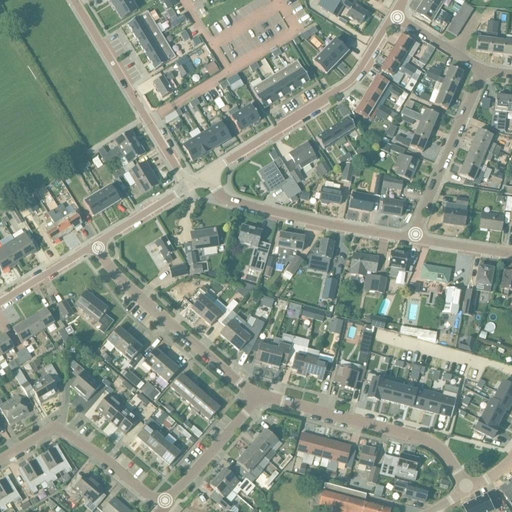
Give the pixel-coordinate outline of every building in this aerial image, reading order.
[(43,0),(33,6),(37,13),(52,4),(49,0),(43,0)] [(112,0),(110,2),(115,11),(131,2),(129,0),(112,0)] [(177,5),(174,0),(166,0),(163,2),(168,10),(177,5)] [(367,15),(354,6),(356,3),(351,0),(321,0),(317,6),(337,19),(344,7),(350,10),(346,17),(361,26),(361,25),(362,25),(364,21),(364,20),(367,15)] [(439,10),(424,0),(423,1),(425,2),(422,7),(420,6),(416,13),(431,22),(439,10)] [(439,10),(444,0),(425,0),(425,1),(424,0),(439,10)] [(137,11),(131,2),(115,11),(121,20),(137,11)] [(37,13),(42,20),(56,11),(52,4),(37,13)] [(463,4),(462,6),(461,7),(460,9),(470,16),(474,10),(463,4)] [(456,15),(467,21),(470,16),(460,9),(456,15)] [(42,20),(46,26),(60,18),(56,11),(42,20)] [(128,27),(134,37),(155,24),(148,12),(127,25),(127,26),(128,27)] [(445,13),(441,19),(442,20),(441,22),(447,25),(452,18),(445,13)] [(186,20),(183,15),(175,20),(178,25),(186,20)] [(453,20),(463,27),(467,21),(456,15),(453,20)] [(64,25),(60,18),(46,26),(50,33),(64,25)] [(449,26),(460,32),(463,27),(453,20),(449,26)] [(489,54),(493,22),(488,22),(486,40),(477,39),(475,53),(489,54)] [(502,56),(504,42),(496,41),(499,23),(493,22),(489,54),(502,56)] [(134,37),(141,48),(162,36),(155,24),(134,37)] [(460,32),(449,26),(446,31),(456,38),(460,32)] [(141,48),(148,59),(169,47),(162,36),(141,48)] [(395,48),(406,55),(412,58),(420,46),(414,42),(415,40),(410,37),(408,40),(402,36),(395,48)] [(202,45),(197,38),(191,41),(196,49),(202,45)] [(335,40),(327,48),(340,61),(348,53),(335,40)] [(511,56),(511,42),(504,42),(502,56),(511,56)] [(425,52),(431,56),(435,50),(429,46),(425,52)] [(175,58),(169,47),(148,59),(155,71),(154,71),(155,71),(176,58),(175,58)] [(327,48),(320,55),(333,68),(340,61),(327,48)] [(399,67),(400,66),(406,55),(395,48),(387,60),(399,67)] [(326,76),(333,68),(320,55),(313,63),(326,76)] [(387,60),(380,71),(383,73),(382,76),(390,81),(396,72),(401,75),(401,74),(411,80),(414,76),(403,69),(399,67),(387,60)] [(72,69),(76,76),(91,68),(87,61),(72,69)] [(296,62),(285,69),(298,89),(309,82),(309,83),(310,82),(297,61),(296,61),(296,62)] [(219,72),(213,63),(204,68),(210,77),(219,72)] [(407,64),(403,69),(414,76),(417,70),(407,64)] [(189,74),(184,65),(177,69),(182,78),(189,74)] [(76,76),(80,83),(95,74),(91,68),(76,76)] [(439,79),(440,78),(442,73),(430,68),(428,74),(439,79)] [(450,68),(444,81),(457,86),(462,73),(450,68)] [(285,69),(274,76),(286,96),(298,89),(285,69)] [(163,99),(173,93),(167,84),(174,79),(172,76),(171,74),(170,73),(163,78),(153,84),(163,99)] [(80,83),(84,90),(99,81),(95,74),(80,83)] [(444,81),(439,79),(428,74),(426,78),(442,85),(439,93),(452,99),(457,86),(444,81)] [(274,76),(263,82),(275,103),(286,96),(274,76)] [(380,97),(381,97),(385,90),(398,98),(401,93),(376,78),(369,90),(380,97)] [(84,90),(88,96),(103,88),(99,81),(84,90)] [(265,109),(275,103),(263,82),(252,89),(251,89),(264,110),(265,109)] [(88,96),(92,103),(107,95),(103,88),(88,96)] [(378,111),(381,106),(385,99),(381,97),(380,97),(369,90),(362,101),(373,108),(378,111)] [(446,111),(452,99),(439,93),(434,106),(446,111)] [(400,107),(407,96),(403,94),(396,105),(400,107)] [(422,94),(419,100),(428,103),(431,97),(422,94)] [(92,103),(96,110),(110,101),(107,95),(92,103)] [(506,114),(508,98),(495,96),(494,112),(500,113),(500,119),(501,120),(500,124),(499,124),(498,131),(504,132),(506,114)] [(489,100),(482,99),(481,107),(488,108),(489,100)] [(96,110),(100,116),(114,108),(110,101),(96,110)] [(366,120),(373,108),(362,101),(355,113),(366,120)] [(404,109),(401,115),(403,116),(415,121),(420,123),(432,128),(438,116),(425,111),(423,116),(411,111),(415,103),(409,101),(405,109),(404,109)] [(250,106),(240,112),(250,128),(260,122),(250,106)] [(381,106),(378,111),(388,117),(388,116),(391,111),(381,106)] [(118,115),(114,108),(100,116),(104,123),(118,115)] [(386,120),(388,117),(378,111),(375,115),(385,122),(386,120)] [(168,124),(178,118),(179,117),(178,118),(175,112),(164,119),(168,124)] [(239,134),(250,128),(240,112),(230,118),(239,134)] [(403,116),(401,121),(413,126),(415,121),(403,116)] [(345,137),(356,130),(348,118),(337,125),(345,137)] [(178,131),(184,127),(181,123),(176,126),(178,131)] [(419,124),(415,135),(427,141),(432,128),(420,123),(419,124)] [(220,124),(210,131),(220,146),(230,140),(220,124)] [(335,144),(345,137),(337,125),(327,131),(335,144)] [(473,142),(499,153),(501,148),(496,146),(496,145),(490,142),(492,137),(495,138),(497,133),(487,129),(485,134),(478,131),(473,142)] [(210,131),(202,136),(211,151),(220,146),(210,131)] [(324,151),(335,144),(327,131),(316,138),(324,151)] [(121,154),(138,144),(131,132),(114,142),(118,148),(107,155),(103,148),(98,152),(105,163),(121,154)] [(427,141),(415,135),(412,142),(405,139),(406,136),(399,133),(398,136),(397,136),(394,142),(421,154),(427,141)] [(202,136),(193,141),(202,157),(211,151),(202,136)] [(192,163),(202,157),(193,141),(183,147),(192,163)] [(499,153),(473,142),(468,153),(483,159),(490,162),(493,156),(497,158),(499,153)] [(383,143),(381,149),(388,151),(391,145),(383,143)] [(138,144),(121,154),(128,165),(145,155),(138,144)] [(296,168),(299,166),(301,170),(317,160),(307,144),(288,155),(296,168)] [(410,182),(418,163),(403,157),(405,151),(393,145),(390,151),(400,155),(397,163),(400,164),(395,176),(410,182)] [(278,158),(274,152),(269,155),(273,162),(278,158)] [(468,153),(464,165),(478,171),(484,173),(490,176),(492,171),(486,169),(487,167),(481,165),(483,160),(483,159),(468,153)] [(278,169),(284,165),(280,160),(259,173),(265,182),(262,184),(268,194),(271,192),(271,193),(280,187),(287,199),(299,191),(296,185),(292,179),(284,183),(276,170),(277,169),(278,169)] [(341,182),(350,184),(355,162),(351,160),(345,164),(341,182)] [(128,173),(135,185),(152,174),(145,163),(128,173)] [(330,172),(324,163),(318,167),(323,176),(330,172)] [(473,182),(478,171),(464,165),(458,177),(466,180),(463,186),(474,188),(476,183),(473,182)] [(116,180),(119,178),(125,175),(122,169),(110,176),(114,181),(116,180)] [(296,185),(303,181),(297,170),(290,175),(292,179),(296,185)] [(152,174),(135,185),(142,196),(159,186),(152,174)] [(377,176),(373,196),(380,197),(384,177),(377,176)] [(403,183),(385,176),(383,189),(401,192),(403,183)] [(119,178),(116,180),(122,192),(126,190),(119,178)] [(332,190),(333,185),(326,183),(325,188),(322,188),(319,202),(321,202),(322,204),(327,205),(328,204),(340,206),(343,192),(332,190)] [(110,186),(101,192),(111,208),(120,202),(110,186)] [(503,187),(502,195),(511,196),(511,188),(507,188),(503,187)] [(44,191),(36,195),(44,208),(52,203),(44,191)] [(101,192),(92,197),(102,213),(111,208),(101,192)] [(308,194),(302,193),(300,200),(306,202),(308,194)] [(352,194),(349,208),(371,213),(374,199),(352,194)] [(94,218),(102,213),(92,197),(83,203),(93,219),(94,218)] [(402,203),(403,199),(394,197),(394,202),(383,200),(381,215),(400,218),(402,203)] [(457,198),(456,206),(467,207),(468,199),(457,198)] [(30,215),(36,212),(31,202),(25,206),(30,215)] [(15,208),(9,211),(18,226),(24,223),(15,208)] [(442,224),(464,228),(467,213),(444,209),(442,224)] [(70,216),(65,210),(60,213),(72,232),(82,225),(74,213),(70,216)] [(48,214),(51,220),(52,220),(55,226),(54,226),(62,238),(72,232),(60,213),(54,217),(51,212),(48,214)] [(481,214),(479,230),(501,233),(503,218),(481,214)] [(52,244),(62,238),(54,226),(44,232),(52,244)] [(248,228),(248,227),(245,226),(244,227),(242,227),(237,243),(254,248),(257,249),(258,242),(261,232),(248,228)] [(190,234),(193,251),(218,247),(217,243),(220,242),(222,240),(221,236),(219,235),(216,235),(215,230),(190,234)] [(13,241),(24,258),(35,251),(25,234),(13,241)] [(287,265),(292,236),(280,234),(277,249),(278,249),(277,255),(280,255),(279,260),(269,257),(264,276),(269,278),(270,278),(273,269),(278,271),(278,266),(286,267),(287,265)] [(292,236),(287,265),(287,263),(290,264),(285,271),(293,277),(303,261),(296,257),(297,252),(301,253),(304,238),(292,236)] [(163,260),(164,259),(167,265),(173,262),(170,256),(174,253),(165,238),(154,244),(163,260)] [(13,241),(2,248),(13,265),(24,258),(13,241)] [(325,259),(329,260),(331,260),(334,244),(321,241),(316,265),(324,267),(325,259)] [(254,248),(248,268),(263,272),(270,245),(259,242),(257,249),(254,248)] [(0,269),(2,272),(13,265),(2,248),(0,249),(0,269)] [(194,254),(187,255),(190,276),(203,274),(202,266),(197,266),(195,253),(194,254)] [(399,254),(390,253),(388,269),(390,270),(389,278),(396,279),(397,273),(404,274),(407,255),(406,255),(404,253),(401,253),(399,254)] [(353,254),(349,275),(365,278),(366,272),(375,274),(378,259),(353,254)] [(169,270),(171,280),(188,276),(185,266),(169,270)] [(449,271),(424,267),(424,266),(422,266),(422,268),(423,268),(421,280),(420,279),(420,281),(421,281),(446,285),(448,285),(448,284),(447,284),(449,272),(450,272),(450,271),(449,271)] [(486,269),(486,267),(481,266),(480,268),(479,268),(475,291),(488,294),(493,270),(486,269)] [(308,272),(306,281),(320,284),(322,275),(308,272)] [(511,272),(511,273),(504,272),(501,290),(502,291),(501,296),(507,297),(508,292),(511,292),(511,272)] [(387,279),(370,276),(367,293),(384,295),(387,279)] [(337,281),(326,279),(322,299),(333,301),(337,281)] [(413,284),(411,293),(419,294),(420,285),(413,284)] [(203,287),(199,291),(204,295),(208,291),(203,287)] [(458,313),(460,290),(445,288),(443,312),(458,313)] [(467,291),(463,315),(473,317),(477,292),(467,291)] [(105,313),(108,310),(86,292),(75,305),(102,327),(99,331),(104,334),(113,323),(104,315),(105,315),(106,314),(105,313)] [(197,303),(190,311),(200,319),(212,306),(202,297),(197,303)] [(271,309),(274,301),(264,297),(260,305),(271,309)] [(65,320),(74,314),(65,301),(56,307),(65,320)] [(233,301),(222,314),(212,306),(200,319),(210,328),(217,320),(221,324),(232,312),(238,305),(233,301)] [(286,316),(299,319),(302,306),(289,303),(286,316)] [(313,320),(315,310),(304,307),(301,317),(313,320)] [(34,317),(43,331),(54,325),(45,310),(34,317)] [(315,310),(313,320),(323,323),(324,318),(330,320),(331,315),(325,313),(315,310)] [(219,336),(229,344),(241,331),(246,324),(232,312),(221,324),(226,328),(219,336)] [(43,331),(34,317),(24,324),(33,338),(43,331)] [(383,331),(386,322),(373,318),(370,327),(383,331)] [(329,322),(327,329),(341,332),(343,321),(333,319),(332,323),(329,322)] [(33,338),(24,324),(13,331),(22,345),(33,338)] [(435,344),(437,333),(401,327),(400,335),(417,338),(417,340),(435,344)] [(115,350),(127,336),(125,334),(126,333),(123,330),(122,332),(118,328),(106,342),(115,350)] [(63,329),(58,332),(64,343),(69,340),(63,329)] [(241,331),(229,344),(239,353),(245,345),(252,349),(257,340),(260,334),(254,331),(250,339),(241,331)] [(364,332),(360,352),(368,354),(372,334),(364,332)] [(0,338),(0,352),(2,357),(13,350),(5,336),(0,338)] [(123,357),(135,343),(131,339),(132,338),(130,336),(128,337),(127,336),(115,350),(123,357)] [(291,345),(286,367),(291,368),(291,371),(296,373),(295,376),(300,377),(305,359),(307,349),(308,341),(293,337),(291,345)] [(271,348),(267,366),(273,368),(273,369),(278,371),(278,369),(279,369),(280,365),(286,367),(291,345),(282,342),(283,340),(275,338),(273,344),(271,348)] [(257,353),(255,363),(255,365),(259,366),(260,364),(267,366),(271,348),(265,347),(267,343),(257,340),(252,349),(251,352),(257,353)] [(138,345),(135,343),(123,357),(130,363),(128,365),(132,368),(142,357),(138,354),(144,348),(139,344),(138,345)] [(52,344),(44,349),(47,353),(54,349),(52,344)] [(143,364),(151,371),(163,357),(160,354),(161,353),(156,348),(143,364)] [(21,352),(27,362),(32,359),(26,349),(21,352)] [(305,359),(300,377),(306,378),(307,375),(312,377),(319,354),(320,352),(307,349),(305,359)] [(22,365),(27,362),(21,352),(16,355),(22,365)] [(105,361),(109,357),(104,353),(101,357),(105,361)] [(322,383),(325,372),(331,374),(334,365),(332,365),(334,358),(319,354),(312,377),(317,378),(317,381),(322,383)] [(167,360),(163,357),(151,371),(159,378),(171,364),(169,362),(171,361),(168,359),(167,360)] [(30,365),(35,374),(38,372),(36,369),(41,366),(39,364),(42,362),(40,360),(38,361),(30,365)] [(74,372),(78,367),(71,360),(67,365),(74,372)] [(171,364),(159,378),(167,385),(179,371),(175,368),(177,366),(174,364),(173,366),(171,364)] [(47,373),(54,369),(51,365),(45,369),(47,373)] [(131,372),(136,377),(143,371),(138,365),(131,372)] [(362,384),(366,368),(352,365),(351,370),(337,367),(333,383),(340,385),(339,387),(353,391),(356,382),(362,384)] [(2,370),(5,375),(12,371),(9,366),(2,370)] [(20,370),(13,374),(21,387),(27,398),(29,400),(35,396),(40,405),(50,399),(39,381),(30,387),(20,370)] [(84,372),(70,388),(79,395),(92,379),(84,372)] [(128,373),(124,377),(133,385),(137,382),(128,373)] [(189,405),(201,392),(196,388),(199,386),(195,382),(193,385),(190,383),(192,380),(189,377),(186,380),(181,375),(170,389),(189,405)] [(50,399),(59,394),(48,376),(39,381),(50,399)] [(92,379),(79,395),(87,402),(101,386),(92,379)] [(372,381),(368,399),(379,402),(379,401),(379,400),(383,383),(372,381)] [(144,394),(147,391),(151,386),(148,383),(141,391),(144,394)] [(383,383),(379,400),(379,401),(389,403),(394,386),(383,383)] [(511,388),(502,383),(497,394),(511,401),(511,388)] [(130,386),(127,389),(131,394),(135,390),(130,386)] [(147,397),(155,389),(151,386),(147,391),(144,394),(147,397)] [(394,386),(389,403),(400,406),(404,389),(394,386)] [(14,399),(8,402),(19,420),(29,414),(21,402),(27,398),(21,387),(10,393),(14,399)] [(404,389),(400,406),(410,409),(415,392),(414,391),(404,389)] [(415,392),(410,409),(424,412),(429,393),(415,389),(414,391),(415,392)] [(201,392),(189,405),(209,422),(220,409),(215,405),(218,402),(214,399),(212,402),(209,399),(211,397),(208,393),(205,396),(201,392)] [(429,393),(424,412),(437,416),(442,396),(429,393)] [(492,403),(505,410),(505,411),(507,412),(511,402),(511,401),(497,394),(492,403)] [(103,417),(116,402),(109,395),(96,410),(103,417)] [(442,396),(437,416),(451,419),(456,400),(442,396)] [(19,420),(8,402),(4,405),(0,399),(0,413),(2,413),(10,426),(19,420)] [(116,402),(103,417),(110,423),(123,408),(116,402)] [(490,402),(485,412),(500,420),(505,411),(505,410),(492,403),(490,402)] [(123,408),(110,423),(118,429),(131,414),(123,408)] [(166,421),(169,417),(158,408),(153,414),(163,423),(166,420),(166,421)] [(485,412),(480,421),(496,429),(500,420),(485,412)] [(131,414),(118,429),(125,436),(138,421),(131,414)] [(169,417),(166,421),(172,426),(175,423),(169,417)] [(480,421),(475,431),(492,440),(497,429),(496,429),(480,421)] [(142,449),(155,433),(147,426),(136,438),(141,443),(139,447),(142,449)] [(183,435),(185,432),(179,427),(177,430),(183,435)] [(265,431),(261,436),(257,433),(255,436),(270,450),(277,441),(265,431)] [(185,432),(183,435),(189,440),(191,437),(185,432)] [(155,433),(142,449),(144,451),(148,448),(153,453),(164,440),(155,433)] [(307,464),(314,438),(301,434),(296,453),(304,455),(302,463),(307,464)] [(255,442),(251,447),(263,458),(268,462),(272,458),(267,454),(270,450),(255,436),(253,438),(255,442)] [(314,457),(321,459),(326,441),(314,438),(307,464),(306,466),(307,464),(312,466),(314,457)] [(158,463),(172,447),(164,440),(153,453),(157,457),(156,461),(158,463)] [(321,459),(329,461),(326,470),(331,471),(338,444),(326,441),(321,459)] [(338,464),(346,466),(345,468),(351,469),(354,457),(349,455),(351,447),(338,444),(331,471),(336,472),(338,464)] [(172,447),(158,463),(160,465),(164,463),(169,467),(180,455),(172,447)] [(243,450),(240,452),(262,471),(269,463),(268,462),(263,458),(251,447),(247,452),(243,450)] [(380,469),(373,467),(377,451),(363,447),(358,465),(366,468),(365,470),(371,472),(368,483),(376,485),(380,469)] [(58,448),(47,454),(59,474),(64,471),(66,475),(72,471),(58,448)] [(236,464),(248,474),(244,478),(246,480),(251,484),(262,472),(262,471),(240,452),(238,454),(241,459),(236,464)] [(47,454),(38,460),(52,484),(57,481),(55,477),(59,474),(47,454)] [(415,473),(418,459),(400,454),(399,460),(393,459),(391,463),(383,461),(379,476),(394,480),(395,477),(414,483),(417,474),(415,473)] [(284,462),(287,465),(293,458),(289,456),(284,462)] [(38,460),(28,466),(40,486),(45,483),(47,487),(52,484),(38,460)] [(287,465),(284,462),(283,463),(279,468),(282,471),(287,465)] [(40,486),(28,466),(18,472),(32,496),(38,492),(35,488),(40,486)] [(217,480),(236,497),(237,496),(232,492),(236,487),(247,497),(255,488),(251,484),(246,480),(241,485),(225,471),(217,480)] [(270,478),(273,481),(278,475),(275,472),(270,478)] [(68,474),(62,477),(66,484),(70,479),(68,474)] [(83,498),(95,483),(86,475),(78,484),(73,480),(64,491),(70,496),(76,496),(78,494),(83,498)] [(0,482),(0,488),(10,504),(14,501),(17,505),(22,502),(8,478),(0,482)] [(273,481),(270,478),(265,484),(270,489),(274,484),(272,482),(273,481)] [(223,499),(218,505),(225,511),(227,511),(233,506),(230,504),(236,497),(217,480),(210,487),(223,499)] [(510,503),(511,501),(511,480),(500,490),(510,503)] [(93,511),(96,508),(92,505),(104,490),(95,483),(83,498),(86,501),(84,503),(85,507),(87,509),(84,511),(93,511)] [(351,499),(353,492),(323,483),(317,508),(332,511),(389,511),(390,509),(351,499)] [(428,492),(407,486),(396,484),(394,491),(405,494),(403,499),(425,504),(428,492)] [(5,507),(10,504),(0,488),(0,511),(5,511),(7,511),(5,507)] [(376,488),(374,495),(382,497),(384,490),(376,488)] [(493,511),(495,511),(487,496),(463,508),(465,511),(493,511)] [(130,511),(114,498),(102,511),(130,511)] [(28,502),(20,506),(23,511),(31,507),(28,502)]
